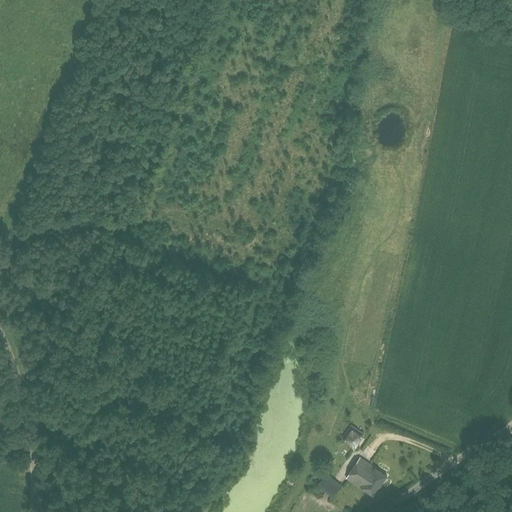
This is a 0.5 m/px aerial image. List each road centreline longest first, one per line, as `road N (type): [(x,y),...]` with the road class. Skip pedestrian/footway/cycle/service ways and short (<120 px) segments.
road 1 (unclassified): [(27,511),(26,412),(0,327)]
road 2 (tertiary): [(376,511),(511,422)]
